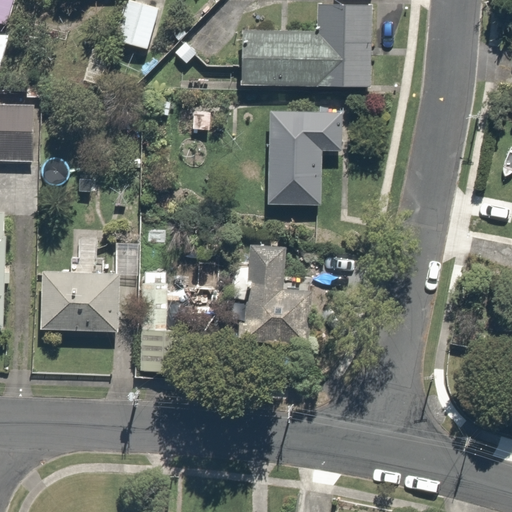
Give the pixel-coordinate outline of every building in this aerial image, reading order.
[(160,5),(143,0),(115,0),(104,33),(146,47),(160,5)] [(317,0),(316,32),(233,29),(231,79),(361,85),(364,0),(317,0)] [(25,101),(0,100),(0,157),(23,158),(25,101)] [(335,148),(337,107),(262,104),(259,197),(314,199),(315,147),(335,148)] [(206,108),(173,105),(170,125),(204,129),(206,108)] [(92,157),(67,156),(66,211),(91,212),(92,157)] [(273,286),(274,245),(239,244),(237,329),(307,331),(308,287),(273,286)] [(111,268),(33,265),(31,322),(108,326),(111,268)] [(204,273),(146,268),(141,325),(199,330),(204,273)]
